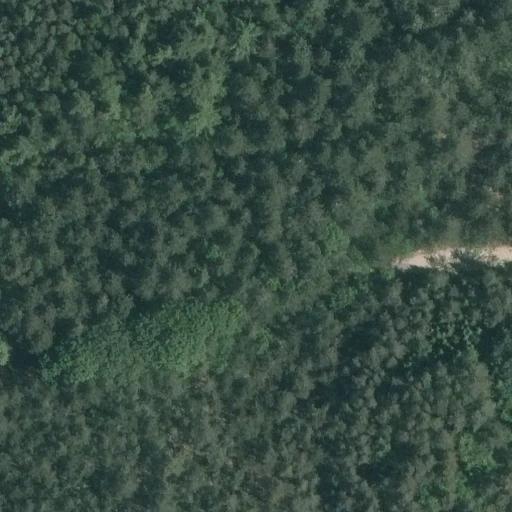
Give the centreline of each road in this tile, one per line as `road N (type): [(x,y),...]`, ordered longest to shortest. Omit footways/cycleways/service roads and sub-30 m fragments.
road 1 (track): [(511,255),(470,254),(342,285),(192,343),(0,376)]
road 2 (track): [(147,511),(141,352)]
